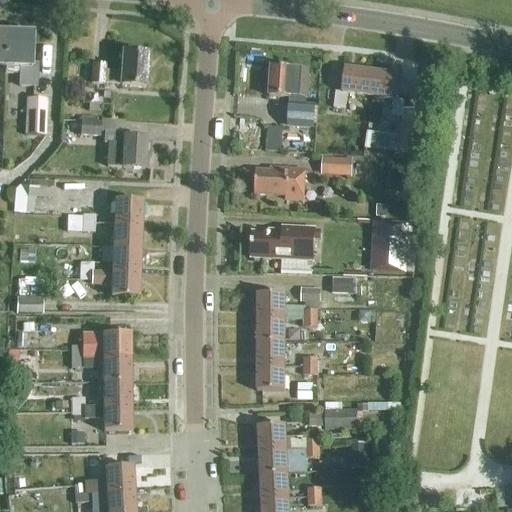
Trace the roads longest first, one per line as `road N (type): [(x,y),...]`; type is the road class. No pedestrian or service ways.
road 1 (residential): [(197,511),(195,238),(209,2)]
road 2 (residential): [(511,49),(209,2)]
